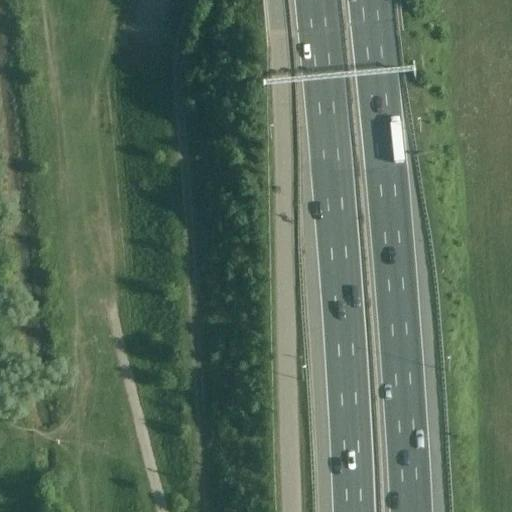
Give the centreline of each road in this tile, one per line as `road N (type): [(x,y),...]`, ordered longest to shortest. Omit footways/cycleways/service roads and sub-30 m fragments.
road 1 (motorway): [(308,0),(349,353),(357,511)]
road 2 (motorway): [(410,511),(402,350),(363,0)]
road 3 (unclassified): [(286,511),(274,0)]
road 4 (track): [(110,308),(162,511)]
